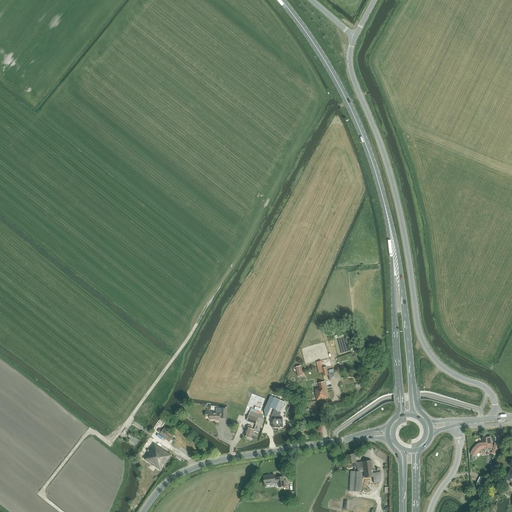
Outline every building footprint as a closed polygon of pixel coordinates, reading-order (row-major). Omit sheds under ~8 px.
[(316,392),(315,392),(317,401),(328,398),(325,382),(319,383),(320,388),(315,389),(316,392)] [(277,392),(275,398),(285,403),(288,397),(277,392)] [(275,398),(270,407),(271,408),(275,410),(272,416),(272,419),(272,428),(273,428),(283,427),(283,418),(281,418),(281,416),(280,415),(282,412),(286,403),(285,403),(275,398)] [(220,418),(226,418),(226,409),(222,409),(222,411),(216,411),(216,412),(210,412),(210,411),(205,411),(205,416),(209,416),(209,420),(220,420),(220,418)] [(248,427),(244,436),(246,437),(246,438),(246,439),(250,440),(250,439),(251,438),(252,439),(254,431),(258,433),(260,428),(260,427),(263,419),(262,419),(263,416),(250,411),(247,421),(256,424),(254,430),(252,429),(252,426),(249,425),(248,428),(248,427)] [(165,428),(160,434),(170,442),(171,440),(173,442),(176,438),(174,436),(174,435),(165,428)] [(128,436),(125,440),(135,447),(139,440),(129,434),(128,436)] [(472,451),(471,453),(471,454),(476,456),(478,452),(480,451),(480,450),(482,449),(482,451),(490,451),(491,448),(493,448),(492,444),(491,444),(490,437),(482,438),(483,443),(480,443),(476,446),(473,449),(472,451)] [(152,448),(144,459),(161,471),(172,456),(155,444),(152,448)] [(356,466),(357,468),(358,471),(350,471),(349,491),(362,492),(363,472),(364,471),(365,478),(374,477),(374,480),(374,484),(381,483),(380,480),(381,479),(380,472),(373,473),(371,461),(356,463),(356,458),(355,458),(354,454),(347,455),(347,459),(346,460),(347,464),(348,464),(348,468),(352,468),(351,467),(356,466)] [(275,475),(264,477),(265,485),(275,483),(276,484),(279,483),(279,487),(285,487),(284,477),(278,478),(275,478),(275,475)]
